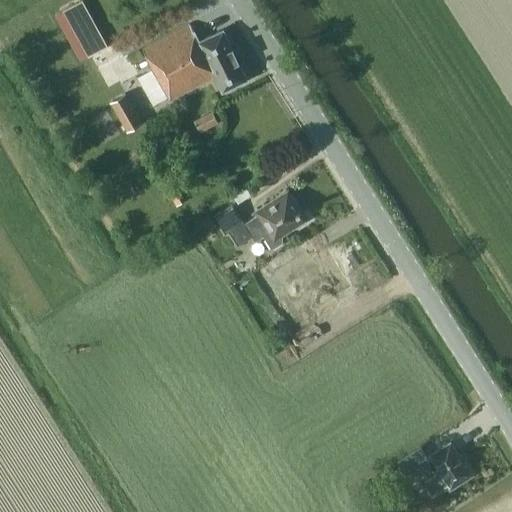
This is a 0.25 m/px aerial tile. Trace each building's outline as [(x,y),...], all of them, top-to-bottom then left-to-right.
[(81,0),(63,10),(89,56),(109,46),(83,0),(81,0)] [(192,23),(142,50),(170,99),(188,90),(215,75),(223,91),(248,79),(224,29),(200,41),(192,23)] [(126,131),(139,123),(122,93),(109,101),(126,131)] [(214,109),(194,119),(201,132),(220,121),(214,109)] [(167,190),(176,205),(185,199),(176,185),(167,190)] [(282,234),(306,219),(288,191),(257,211),(259,214),(245,223),(233,203),(214,214),(226,232),(229,230),(238,245),(252,236),(254,239),(264,233),(272,247),(281,241),(282,234)] [(217,226),(209,214),(192,224),(199,237),(217,226)] [(289,255),(257,275),(282,314),(297,305),(312,328),(342,308),(333,295),(349,285),(328,253),(300,271),(289,255)] [(456,483),(471,473),(451,442),(431,454),(440,468),(435,470),(437,473),(425,481),(421,484),(427,494),(432,491),(433,493),(443,486),(444,487),(454,480),(456,483)] [(397,461),(404,471),(427,456),(421,446),(397,461)]
